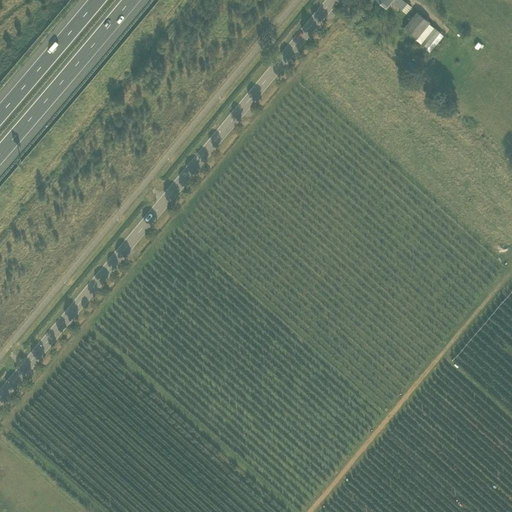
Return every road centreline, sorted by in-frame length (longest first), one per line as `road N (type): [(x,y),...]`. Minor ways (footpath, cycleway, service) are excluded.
road 1 (tertiary): [(0,396),(332,0)]
road 2 (unclassified): [(310,511),(511,275)]
road 3 (motorway): [(0,154),(132,0)]
road 4 (motorway): [(93,0),(0,110)]
